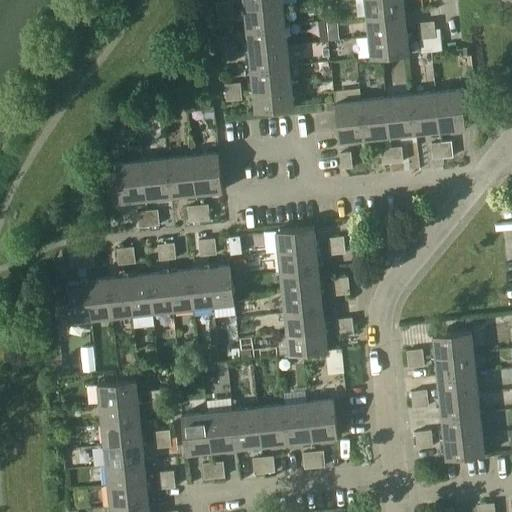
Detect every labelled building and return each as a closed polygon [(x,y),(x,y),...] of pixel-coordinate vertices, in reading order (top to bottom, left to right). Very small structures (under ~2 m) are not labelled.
[(216,2),(217,11),(233,10),(232,0),(216,2)] [(243,0),(245,8),(283,4),(282,0),(243,0)] [(364,0),(366,16),(405,11),(403,0),(364,0)] [(245,8),(247,29),(286,25),(283,4),(245,8)] [(218,18),(234,17),(233,10),(217,11),(218,18)] [(405,11),(366,16),(368,35),(407,31),(405,11)] [(321,40),(336,40),(335,19),(320,20),(321,40)] [(434,20),(418,21),(419,30),(435,28),(434,20)] [(286,25),(247,29),(249,49),(288,45),(286,25)] [(436,36),(435,28),(419,30),(420,38),(436,36)] [(405,52),(409,52),(407,31),(368,35),(370,56),(380,55),(405,52)] [(221,43),(221,52),(238,50),(236,41),(221,43)] [(288,45),(249,49),(251,69),(290,65),(288,45)] [(222,59),(239,57),(238,50),(221,52),(222,59)] [(290,65),(251,69),(253,89),(292,85),(290,65)] [(225,83),(226,92),(242,91),(241,81),(225,83)] [(255,111),(294,106),(292,85),(253,89),(255,111)] [(334,111),(337,139),(363,136),(359,99),(360,99),(359,88),(334,90),(335,101),(333,101),(334,111)] [(462,88),(436,91),(439,129),(466,126),(462,88)] [(226,99),(243,98),(242,91),(226,92),(226,99)] [(436,91),(410,93),(414,131),(439,129),(436,91)] [(414,131),(410,93),(385,96),(389,134),(414,131)] [(359,99),(363,136),(389,134),(385,96),(360,99),(359,99)] [(452,140),(441,141),(442,156),(454,155),(452,140)] [(431,142),(432,158),(442,156),(441,141),(431,142)] [(402,145),(390,146),(392,162),(404,160),(402,145)] [(383,163),(392,162),(390,146),(381,147),(383,163)] [(351,150),(340,151),(342,167),(353,166),(351,150)] [(223,190),(219,152),(193,155),(197,193),(223,190)] [(197,193),(193,155),(168,158),(172,196),(197,193)] [(168,158),(143,160),(147,198),(172,196),(168,158)] [(117,163),(121,201),(147,198),(143,160),(117,163)] [(210,218),(208,203),(198,204),(200,219),(210,218)] [(187,205),(189,220),(200,219),(198,204),(187,205)] [(158,208),(148,209),(150,225),(160,224),(158,208)] [(138,210),(139,226),(150,225),(148,209),(138,210)] [(276,230),(278,251),(316,247),(314,226),(276,230)] [(328,236),(329,245),(345,243),(344,235),(328,236)] [(198,238),(200,254),(209,253),(208,237),(198,238)] [(215,237),(208,237),(209,253),(216,253),(215,237)] [(174,241),(167,242),(169,258),(176,257),(174,241)] [(158,243),(160,259),(169,258),(167,242),(158,243)] [(330,253),(346,251),(345,243),(329,245),(330,253)] [(136,261),(134,245),(127,246),(128,262),(136,261)] [(117,247),(119,263),(128,262),(127,246),(117,247)] [(278,251),(281,271),(318,267),(316,247),(278,251)] [(76,251),(78,267),(88,266),(86,250),(76,251)] [(94,250),(86,250),(88,266),(95,266),(94,250)] [(233,276),(232,264),(210,266),(214,305),(235,303),(235,296),(233,276)] [(210,266),(190,268),(194,307),(214,305),(210,266)] [(321,287),(318,267),(281,271),(283,291),(321,287)] [(194,307),(190,268),(170,270),(174,309),(194,307)] [(170,270),(150,272),(154,311),(174,309),(170,270)] [(154,311),(150,272),(129,274),(133,313),(154,311)] [(133,313),(129,274),(109,276),(113,315),(133,313)] [(348,275),(332,277),(333,285),(349,283),(348,275)] [(109,276),(89,278),(93,317),(113,315),(109,276)] [(68,280),(72,319),(93,317),(89,278),(68,280)] [(350,292),(349,283),(333,285),(334,294),(350,292)] [(323,307),(321,287),(283,291),(285,311),(323,307)] [(323,307),(285,311),(288,331),(325,327),(323,307)] [(352,316),(336,318),(337,325),(353,324),(352,316)] [(59,324),(62,350),(79,348),(75,322),(59,324)] [(338,334),(354,333),(353,324),(337,325),(338,334)] [(303,351),(328,348),(325,327),(288,331),(290,352),(303,351)] [(433,334),(435,355),(475,351),(472,330),(433,334)] [(407,349),(408,359),(424,357),(423,347),(407,349)] [(435,355),(437,376),(477,371),(475,351),(435,355)] [(408,366),(424,364),(424,357),(408,359),(408,366)] [(437,376),(440,396),(479,391),(477,371),(437,376)] [(137,378),(99,382),(101,403),(139,399),(137,378)] [(165,388),(149,389),(150,398),(166,396),(165,388)] [(411,390),(412,399),(428,397),(427,388),(411,390)] [(440,396),(442,416),(482,411),(479,391),(440,396)] [(151,406),(168,404),(166,396),(150,398),(151,406)] [(334,397),(308,400),(312,439),(338,436),(334,397)] [(413,406),(429,404),(428,397),(412,399),(413,406)] [(141,419),(139,399),(101,403),(103,423),(141,419)] [(283,403),(287,441),(312,439),(308,400),(283,403)] [(283,403),(258,405),(262,444),(287,441),(283,403)] [(258,405),(233,408),(237,447),(262,444),(258,405)] [(233,408),(208,411),(212,449),(237,447),(233,408)] [(182,413),(186,452),(212,449),(208,411),(182,413)] [(482,411),(442,416),(444,436),(484,431),(482,411)] [(103,423),(106,444),(144,440),(141,419),(103,423)] [(170,428),(154,430),(155,438),(171,437),(170,428)] [(415,430),(416,439),(432,438),(431,428),(415,430)] [(447,457),(487,452),(484,431),(444,436),(447,457)] [(172,445),(171,437),(155,438),(156,446),(172,445)] [(417,447),(433,445),(432,438),(416,439),(417,447)] [(146,460),(144,440),(106,444),(108,464),(146,460)] [(324,449),(313,450),(315,466),(325,465),(324,449)] [(303,451),(304,467),(315,466),(313,450),(303,451)] [(276,470),(274,454),(263,455),(265,471),(276,470)] [(252,456),(254,472),(265,471),(263,455),(252,456)] [(223,459),(213,461),(215,477),(225,476),(223,459)] [(148,480),(146,460),(108,464),(110,484),(148,480)] [(203,462),(204,478),(215,477),(213,461),(203,462)] [(175,469),(158,470),(159,479),(176,477),(175,469)] [(176,485),(176,477),(159,479),(160,487),(176,485)] [(150,500),(148,480),(110,484),(112,505),(150,500)] [(151,511),(150,500),(112,505),(113,511),(151,511)] [(495,511),(494,501),(485,502),(486,511),(495,511)] [(477,503),(478,511),(486,511),(485,502),(477,503)]
